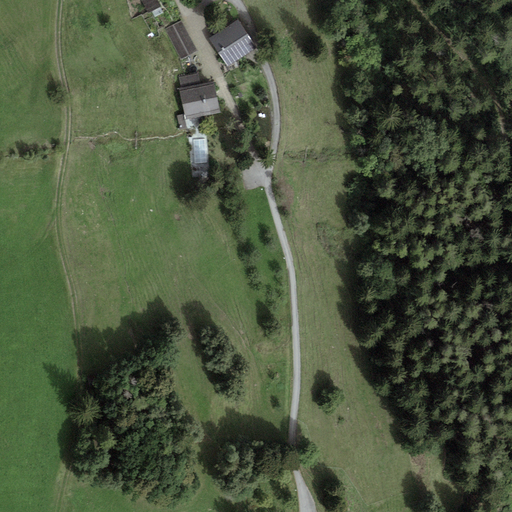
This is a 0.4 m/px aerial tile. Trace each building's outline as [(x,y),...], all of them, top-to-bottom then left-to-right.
[(156,0),(141,0),(148,14),(161,8),(156,0)] [(181,20),(165,29),(181,60),(197,52),(181,20)] [(238,20),(209,39),(228,68),(257,49),(238,20)] [(178,76),(181,88),(200,84),(198,72),(178,76)] [(181,88),(178,88),(185,120),(220,113),(214,81),(200,84),(181,88)]
